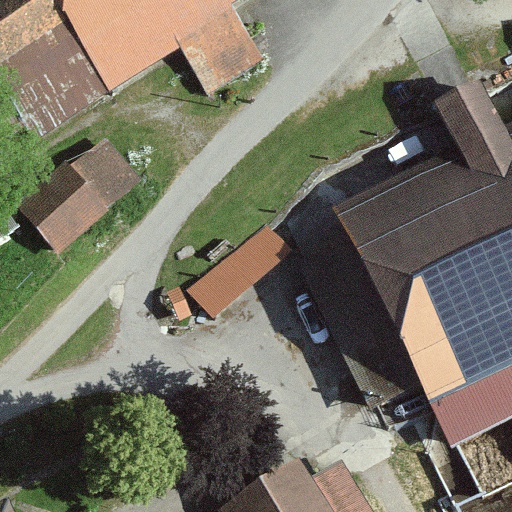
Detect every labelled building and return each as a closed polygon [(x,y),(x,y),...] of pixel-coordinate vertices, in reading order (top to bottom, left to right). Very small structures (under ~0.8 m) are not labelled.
[(252,0),(0,0),(0,101),(35,155),(178,62),(204,103),(263,65),(230,15),(252,0)] [(511,129),(497,137),(475,92),(428,116),(450,161),(327,222),(339,247),(290,271),(364,419),(416,393),(428,417),(493,385),(511,422),(511,129)] [(65,182),(58,174),(13,217),(61,267),(140,191),(100,149),(65,182)] [(262,226),(183,290),(209,323),(289,259),(262,226)] [(363,511),(337,470),(311,486),(327,511),(363,511)] [(327,511),(311,486),(302,471),(235,511),(327,511)]
